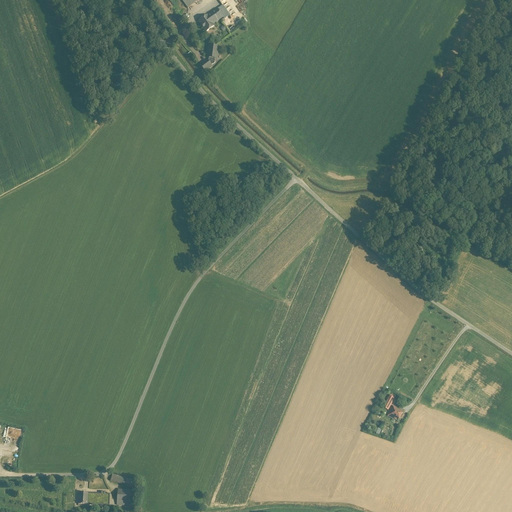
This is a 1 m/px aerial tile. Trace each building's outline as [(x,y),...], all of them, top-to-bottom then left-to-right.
[(200,0),(181,0),(186,6),(188,9),(200,0)] [(223,7),(218,10),(223,17),(224,19),(229,15),(223,7)] [(223,17),(218,10),(208,17),(207,16),(199,22),(206,32),(214,26),(213,24),(223,17)] [(218,48),(209,46),(208,58),(209,58),(215,59),(217,59),(217,56),(218,55),(219,52),(218,51),(218,48)] [(207,61),(201,66),(205,72),(212,67),(208,61),(207,61)] [(388,399),(384,407),(388,410),(392,402),(388,399)] [(403,411),(393,406),(388,416),(398,421),(403,411)] [(112,474),(110,482),(133,487),(135,480),(127,478),(112,474)] [(128,490),(118,489),(117,505),(132,506),(133,490),(128,490)] [(88,494),(80,493),(80,500),(78,499),(78,504),(87,505),(88,494)] [(110,495),(89,494),(88,494),(87,505),(88,505),(109,506),(110,495)]
